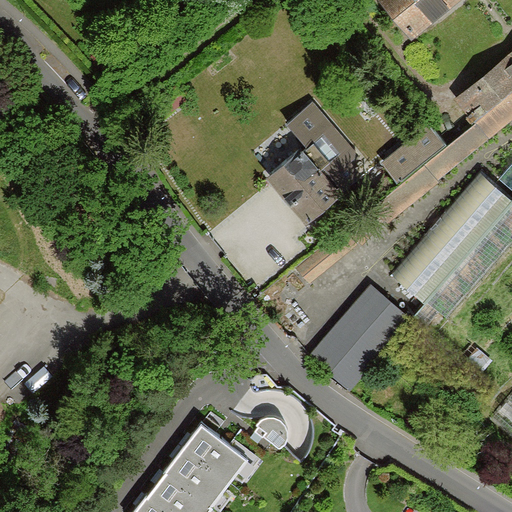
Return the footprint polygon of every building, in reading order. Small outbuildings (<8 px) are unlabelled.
[(380,0),(408,34),(450,0),(380,0)] [(511,44),(454,94),(473,117),(511,83),(511,44)] [(185,98),(174,84),(153,101),(163,115),(185,98)] [(511,114),(511,90),(295,265),(308,281),(511,114)] [(354,152),(309,99),(286,119),(304,140),(268,171),(307,217),(356,175),(344,161),(354,152)] [(427,121),(380,158),(394,176),(442,139),(427,121)] [(480,172),(391,273),(421,299),(510,196),(480,172)] [(511,196),(423,301),(448,318),(511,242),(511,196)] [(410,318),(368,283),(308,352),(349,389),(410,318)] [(511,395),(493,417),(511,433),(511,395)] [(207,511),(248,459),(202,424),(134,511),(207,511)]
